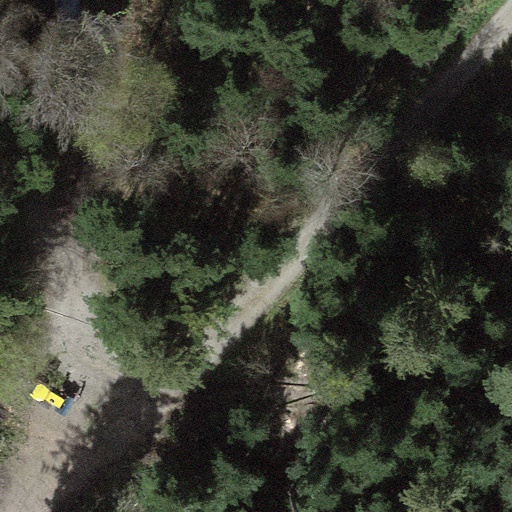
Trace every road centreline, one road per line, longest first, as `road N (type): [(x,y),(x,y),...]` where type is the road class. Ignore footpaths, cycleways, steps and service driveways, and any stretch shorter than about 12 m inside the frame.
road 1 (track): [(511,9),(116,431)]
road 2 (track): [(116,431),(77,382),(93,220),(0,115)]
road 3 (track): [(109,0),(93,220)]
